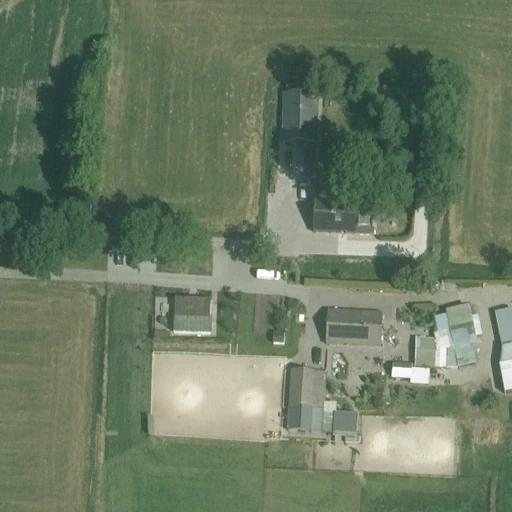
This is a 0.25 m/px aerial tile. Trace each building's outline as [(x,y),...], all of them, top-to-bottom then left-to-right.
[(318,97),(283,96),(282,144),(317,145),(318,97)] [(435,171),(439,129),(424,127),(421,169),(435,171)] [(313,235),(372,237),(373,200),(344,199),(344,201),(314,200),(313,235)] [(415,340),(415,369),(446,369),(445,359),(476,354),(471,318),(476,317),(475,308),(446,313),(449,336),(435,335),(435,340),(415,340)] [(326,346),(380,349),(382,315),(328,312),(326,346)] [(392,362),(391,379),(411,381),(413,364),(392,362)] [(326,374),(291,371),(287,433),(323,436),(326,374)] [(357,437),(357,417),(335,417),(334,437),(357,437)]
